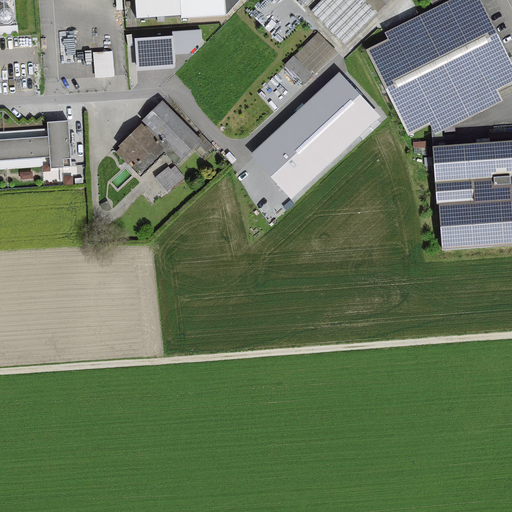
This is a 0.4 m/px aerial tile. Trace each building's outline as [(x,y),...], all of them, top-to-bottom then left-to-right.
[(179,0),(135,0),(136,20),(181,17),(179,0)] [(321,0),(311,11),(345,44),(377,12),(364,0),(321,0)] [(429,125),(511,83),(511,66),(478,0),(450,0),(383,33),(386,40),(364,51),(407,136),(429,125)] [(172,31),(173,35),(174,55),(189,54),(202,40),(202,29),(172,31)] [(173,35),(135,38),(138,71),(173,68),(175,67),(174,55),(173,35)] [(97,78),(117,77),(116,52),(96,53),(97,78)] [(285,64),(304,84),(313,75),(293,56),(285,64)] [(380,117),(340,73),(251,154),(291,198),(380,117)] [(128,164),(129,163),(141,175),(170,146),(183,159),(201,140),(162,101),(142,120),(143,122),(118,146),(120,148),(115,152),(128,164)] [(68,121),(48,122),(48,128),(49,136),(0,139),(0,159),(42,157),(50,156),(51,169),(64,168),(63,158),(71,158),(68,121)] [(48,128),(0,131),(0,139),(49,136),(48,128)] [(440,250),(511,244),(511,203),(511,204),(509,176),(511,175),(511,140),(433,146),(437,204),(440,250)] [(42,157),(0,159),(0,169),(43,166),(42,157)] [(167,192),(185,177),(175,166),(171,169),(169,166),(155,177),(167,192)]
